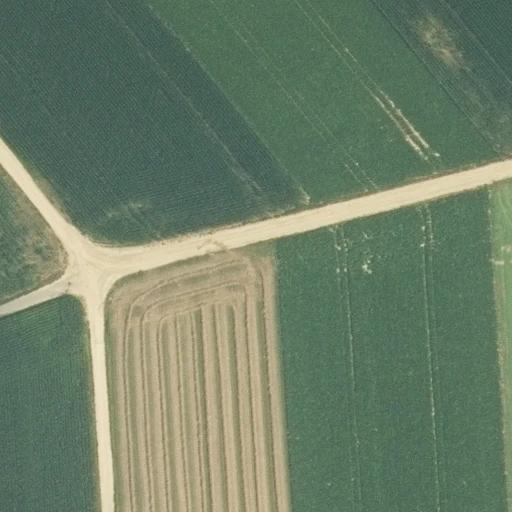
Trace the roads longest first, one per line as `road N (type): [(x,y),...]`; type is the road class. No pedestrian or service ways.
road 1 (track): [(0,311),(93,273),(511,168)]
road 2 (track): [(108,511),(93,273),(0,152)]
